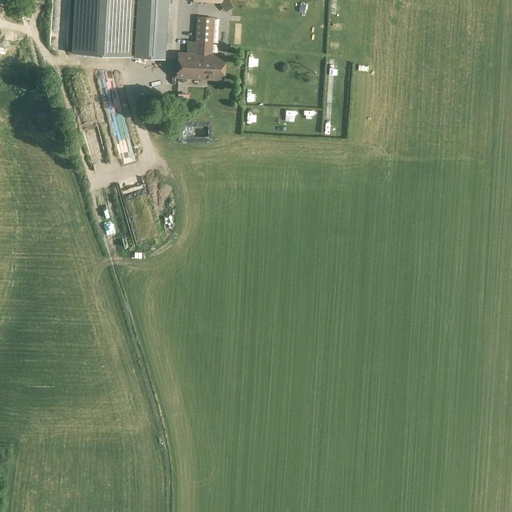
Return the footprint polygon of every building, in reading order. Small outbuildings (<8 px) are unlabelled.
[(77,0),(75,54),(127,57),(130,0),(77,0)] [(165,0),(136,0),(133,57),(162,59),(165,0)] [(223,10),(232,6),(228,0),(226,0),(220,4),(223,10)] [(292,2),(292,9),(302,10),(302,2),(292,2)] [(212,52),(214,18),(197,17),(195,52),(212,52)] [(224,55),(179,52),(177,77),(223,80),(224,55)] [(280,116),(279,108),(269,108),(269,117),(280,116)] [(285,117),(293,118),(294,110),(286,109),(285,117)] [(305,110),(305,119),(313,119),(314,111),(305,110)] [(246,113),(246,123),(254,123),(255,113),(246,113)]
